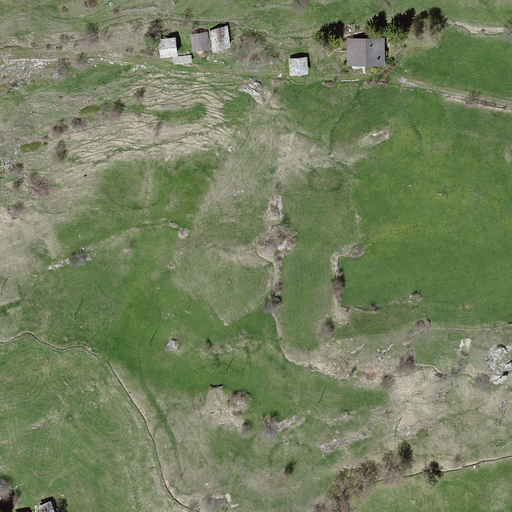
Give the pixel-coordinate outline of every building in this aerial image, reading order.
[(223,31),(205,32),(206,49),(223,48),(223,31)] [(203,33),(186,34),(187,51),(204,50),(203,33)] [(169,35),(151,35),(152,53),(169,52),(169,35)] [(379,38),(343,39),(343,66),(379,66),(379,38)] [(303,59),(285,60),(285,74),(303,74),(303,59)] [(59,511),(55,500),(36,507),(38,511),(59,511)]
